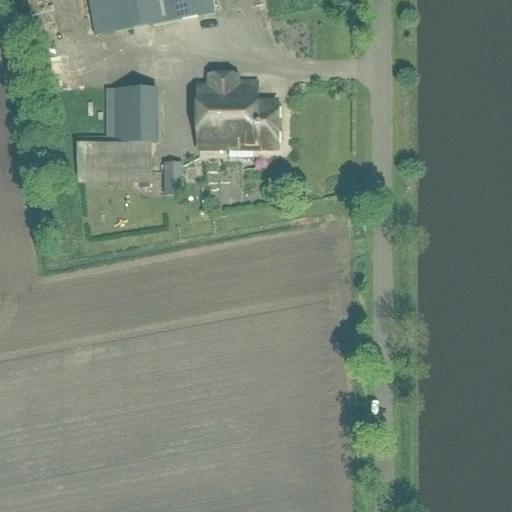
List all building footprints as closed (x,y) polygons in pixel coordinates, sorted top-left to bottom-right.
[(88,0),(95,39),(215,16),(211,0),(88,0)] [(253,158),(253,150),(275,150),(275,104),(256,104),(256,86),(240,86),(236,79),(210,79),(210,89),(199,89),(199,150),(230,150),(230,158),(253,158)] [(158,146),(158,93),(107,92),(107,147),(78,146),(78,181),(152,184),(152,146),(158,146)] [(184,197),(183,166),(163,166),(164,198),(184,197)] [(220,190),(221,174),(206,173),(205,189),(220,190)]
